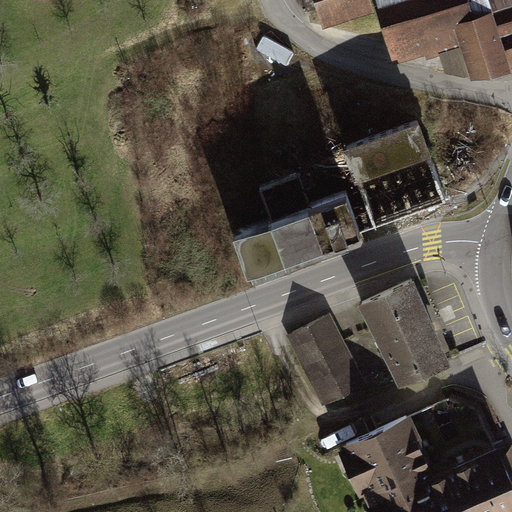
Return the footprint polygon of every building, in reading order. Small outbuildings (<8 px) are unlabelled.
[(315,0),(324,29),(378,13),(373,0),(315,0)] [(511,76),(511,0),(373,0),(378,13),(392,65),(427,55),(428,60),(440,57),(446,74),(466,78),(472,76),(474,82),(511,75),(511,76)] [(292,49),(263,33),(256,46),(286,62),(292,49)] [(289,192),(235,211),(252,258),(456,186),(425,100),(275,153),(289,192)] [(421,272),(367,296),(404,379),(458,355),(421,272)] [(336,310),(286,336),(322,404),(372,377),(336,310)] [(414,402),(339,436),(374,511),(511,511),(511,450),(504,433),(441,462),(414,402)]
